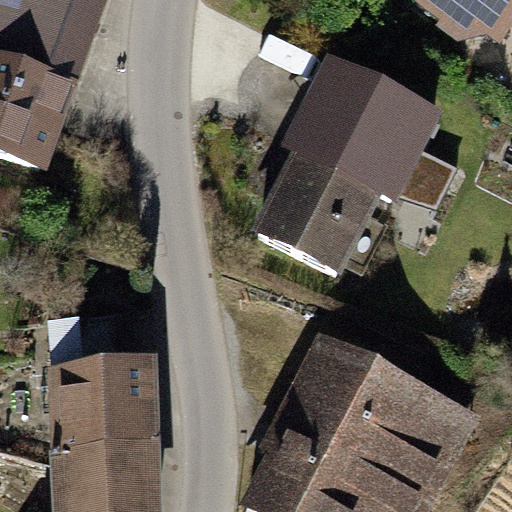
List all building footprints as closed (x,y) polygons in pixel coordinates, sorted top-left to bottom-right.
[(0,0),(0,159),(42,174),(104,0),(0,0)] [(511,27),(511,0),(453,0),(503,39),(511,27)] [(478,140),(346,74),(262,242),(339,281),(396,167),(451,194),(478,140)] [(124,323),(54,327),(65,511),(160,511),(152,365),(127,367),(124,323)] [(414,511),(465,415),(337,348),(251,511),(414,511)]
